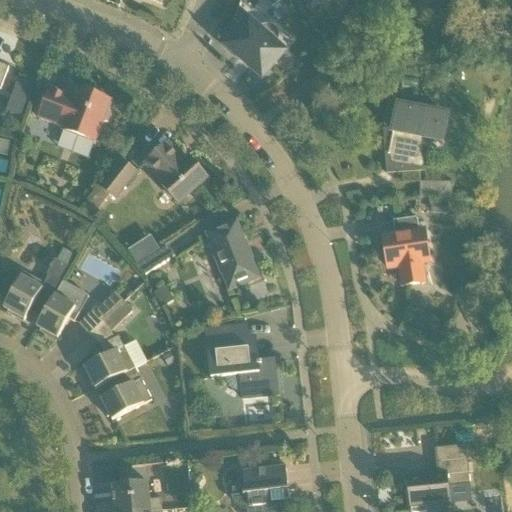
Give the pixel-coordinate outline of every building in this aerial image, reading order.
[(266,0),(272,8),(283,0),(266,0)] [(260,28),(258,30),(250,23),(253,20),(239,8),(235,21),(243,29),(227,48),(240,59),(240,60),(241,61),(243,59),(250,64),(248,67),(249,68),(250,68),(263,79),(285,54),(276,46),(278,44),(279,41),(279,37),(278,33),(276,30),(274,28),(271,27),(268,26),(265,27),(262,27),(260,28)] [(0,90),(1,91),(9,68),(0,64),(0,90)] [(32,97),(38,81),(27,77),(21,93),(32,97)] [(111,115),(108,111),(111,102),(96,97),(96,92),(88,89),(84,92),(80,90),(77,99),(51,89),(39,120),(65,130),(64,132),(95,144),(103,124),(108,123),(111,115)] [(419,137),(422,137),(443,141),(447,119),(449,119),(449,118),(398,109),(393,134),(405,136),(398,171),(398,172),(422,171),(420,153),(419,137)] [(161,186),(179,205),(208,179),(190,160),(184,165),(179,160),(180,158),(168,145),(146,165),(163,184),(161,186)] [(116,200),(137,173),(122,162),(101,189),(84,211),(93,218),(111,196),(116,200)] [(426,186),(426,197),(444,198),(444,186),(426,186)] [(399,236),(384,238),(388,270),(400,268),(403,288),(425,285),(422,265),(430,263),(425,232),(419,233),(417,219),(400,221),(402,232),(399,236)] [(237,223),(207,235),(230,291),(259,280),(249,255),(245,257),(242,249),(246,248),(237,223)] [(176,257),(168,245),(135,267),(145,277),(176,257)] [(64,251),(58,263),(69,269),(75,257),(64,251)] [(71,270),(69,269),(58,263),(55,262),(48,275),(48,281),(45,286),(24,274),(4,310),(9,313),(7,315),(23,324),(25,322),(35,304),(47,311),(55,297),(63,283),(71,270)] [(75,324),(85,306),(89,299),(63,283),(55,297),(47,311),(37,329),(42,331),(40,334),(56,343),(58,340),(58,341),(69,321),(75,324)] [(155,294),(163,309),(174,303),(166,288),(155,294)] [(103,325),(125,303),(116,294),(94,316),(92,314),(79,326),(91,337),(103,325)] [(111,334),(134,312),(125,303),(103,325),(111,334)] [(206,331),(208,343),(212,380),(226,379),(227,384),(229,387),(233,391),(237,392),(242,392),(243,401),(279,397),(275,362),(257,364),(250,357),(247,326),(206,331)] [(117,340),(101,348),(106,358),(85,369),(85,370),(83,371),(91,387),(94,386),(96,391),(114,381),(136,370),(125,349),(124,349),(118,339),(117,340)] [(137,367),(147,363),(138,341),(128,346),(137,367)] [(114,381),(119,392),(102,401),(102,402),(99,403),(108,419),(110,418),(113,423),(152,402),(136,370),(114,381)] [(248,425),(266,424),(265,408),(247,409),(248,425)] [(186,424),(197,434),(205,425),(193,415),(186,424)] [(384,432),(384,447),(415,447),(414,431),(384,432)] [(427,511),(427,505),(450,502),(448,488),(470,485),(466,447),(437,450),(440,477),(408,480),(411,511),(427,511)] [(286,469),(243,474),(245,488),(232,489),(233,497),(232,497),(232,499),(234,499),(237,505),(243,509),(247,510),(249,511),(285,511),(284,493),(290,492),(290,491),(289,491),(286,469)] [(199,486),(202,481),(202,474),(191,476),(192,487),(199,486)] [(116,511),(162,511),(161,500),(150,501),(148,484),(113,487),(116,511)]
